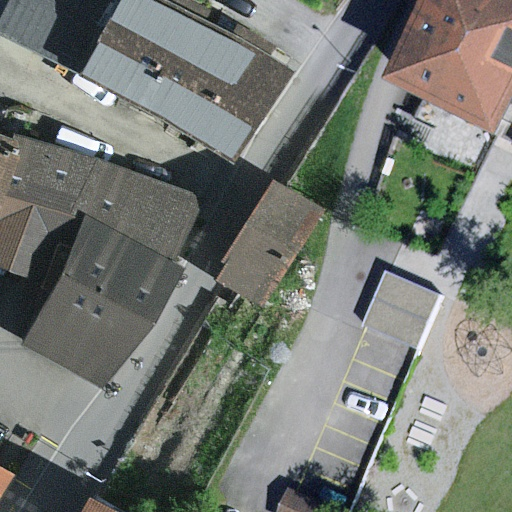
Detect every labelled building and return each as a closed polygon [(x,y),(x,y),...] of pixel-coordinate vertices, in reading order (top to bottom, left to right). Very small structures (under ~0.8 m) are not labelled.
[(4,0),(0,9),(0,34),(66,68),(104,0),(4,0)] [(151,0),(104,0),(66,68),(228,158),(286,69),(151,0)] [(511,0),(433,0),(394,86),(505,137),(511,120),(511,0)] [(0,178),(14,137),(0,131),(0,178)] [(14,137),(0,178),(0,273),(14,279),(19,270),(41,276),(74,208),(168,260),(201,198),(102,161),(14,137)] [(277,187),(268,181),(213,281),(262,310),(320,212),(277,187)] [(41,276),(9,338),(95,382),(176,265),(168,260),(74,208),(41,276)] [(444,296),(386,275),(365,330),(424,351),(444,296)] [(0,491),(11,473),(0,466),(0,491)] [(125,511),(78,490),(65,511),(125,511)] [(343,511),(290,490),(280,511),(343,511)]
